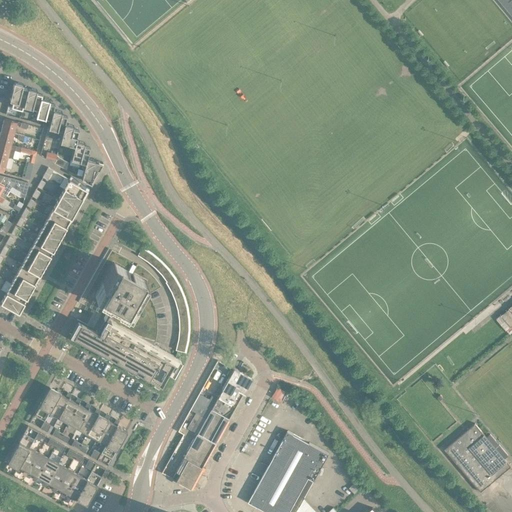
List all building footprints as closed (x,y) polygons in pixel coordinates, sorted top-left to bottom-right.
[(511,0),(498,0),(511,16),(511,0)] [(22,105),(23,106),(28,87),(27,87),(27,88),(22,86),(23,84),(13,81),(9,100),(12,101),(11,106),(22,109),(22,105)] [(40,101),(41,97),(42,94),(36,92),(36,89),(28,87),(23,106),(37,109),(40,100),(40,101)] [(44,98),(41,97),(40,101),(40,100),(37,109),(35,115),(50,119),(52,112),(53,109),(55,104),(48,102),(49,99),(44,98)] [(62,111),(57,110),(53,109),(52,112),(50,119),(48,127),(62,131),(64,126),(65,123),(67,116),(61,114),(62,111)] [(16,121),(4,117),(1,129),(13,132),(16,121)] [(73,125),(65,123),(64,126),(62,131),(59,141),(74,145),(75,143),(76,140),(79,130),(73,128),(73,125)] [(0,141),(10,144),(13,132),(1,129),(0,132),(0,141)] [(84,142),(79,141),(76,140),(75,143),(74,145),(70,158),(85,162),(86,161),(87,158),(90,147),(84,145),(84,142)] [(0,153),(7,156),(10,144),(0,141),(0,153)] [(32,152),(30,162),(33,162),(36,151),(21,147),(20,149),(32,152)] [(56,154),(47,151),(45,157),(54,162),(54,161),(56,154)] [(67,167),(70,161),(57,156),(55,163),(67,167)] [(102,162),(87,158),(86,161),(85,162),(81,177),(90,183),(102,162)] [(52,170),(47,167),(42,176),(47,179),(52,170)] [(0,195),(4,198),(11,186),(21,192),(20,196),(25,197),(28,183),(28,182),(0,174),(0,195)] [(68,178),(63,188),(81,198),(87,188),(68,178)] [(76,208),(81,198),(63,188),(58,197),(76,208)] [(58,197),(52,207),(71,217),(76,208),(58,197)] [(66,227),(71,217),(52,207),(47,216),(66,227)] [(60,236),(66,227),(47,216),(42,226),(60,236)] [(55,245),(60,236),(42,226),(37,235),(55,245)] [(37,235),(31,245),(32,245),(50,255),(55,245),(37,235)] [(31,245),(26,254),(45,264),(50,255),(32,245),(31,245)] [(39,274),(45,264),(26,254),(21,263),(39,274)] [(161,352),(158,350),(156,352),(147,347),(149,344),(148,344),(145,342),(143,345),(134,340),(135,337),(131,335),(130,338),(121,332),(122,330),(122,329),(122,330),(118,328),(117,330),(108,325),(110,320),(109,319),(116,307),(125,313),(133,299),(136,300),(147,281),(132,273),(137,264),(136,264),(129,276),(126,274),(133,262),(132,261),(127,270),(113,262),(102,282),(105,283),(97,297),(108,303),(109,300),(112,301),(107,310),(109,312),(98,331),(77,319),(69,334),(95,348),(161,385),(168,372),(173,374),(181,360),(176,357),(174,362),(173,362),(175,359),(174,359),(171,357),(169,359),(160,354),(162,352),(161,351),(161,352)] [(21,263),(15,273),(34,283),(39,274),(21,263)] [(29,293),(34,283),(15,273),(10,282),(29,293)] [(24,302),(29,293),(10,282),(5,292),(24,302)] [(511,289),(500,299),(506,307),(511,302),(511,289)] [(0,301),(18,312),(24,302),(5,292),(0,300),(0,301)] [(511,305),(501,315),(510,326),(511,324),(511,305)] [(177,350),(188,350),(190,312),(179,312),(177,350)] [(190,487),(201,467),(201,466),(214,442),(214,443),(228,417),(242,392),(244,393),(253,378),(233,367),(172,478),(175,480),(189,488),(190,487)] [(44,420),(49,412),(48,412),(60,391),(50,385),(33,414),(44,420)] [(277,386),(273,396),(281,400),(285,390),(277,386)] [(58,417),(69,398),(69,396),(70,396),(69,396),(70,394),(67,392),(66,394),(60,391),(48,412),(49,412),(58,417)] [(75,401),(69,398),(58,417),(67,422),(78,403),(79,402),(80,399),(76,397),(75,401)] [(86,403),(84,406),(78,403),(67,422),(77,428),(89,407),(88,407),(89,405),(86,403)] [(95,410),(89,407),(77,428),(87,433),(98,412),(99,410),(96,408),(95,410)] [(87,433),(96,439),(107,419),(108,418),(108,417),(109,416),(105,414),(104,416),(98,412),(87,433)] [(106,444),(117,425),(117,423),(118,421),(115,419),(113,422),(107,419),(96,439),(105,444),(106,444)] [(475,423),(444,449),(480,491),(511,466),(475,423)] [(127,430),(117,425),(106,444),(105,444),(101,452),(111,458),(127,430)] [(295,511),(315,476),(329,453),(303,439),(287,430),(248,501),(267,511),(295,511)] [(23,432),(17,444),(27,450),(29,446),(34,438),(23,432)] [(7,461),(17,467),(27,450),(17,444),(7,461)] [(29,446),(27,450),(17,467),(23,471),(22,472),(25,474),(27,472),(27,473),(27,472),(28,471),(39,452),(29,446)] [(37,478),(37,476),(48,457),(39,452),(28,471),(34,474),(32,478),(35,480),(36,477),(37,478)] [(58,462),(48,457),(37,476),(43,480),(41,483),(45,485),(46,483),(58,462)] [(67,468),(58,462),(46,483),(52,487),(51,489),(54,490),(55,489),(56,489),(67,468)] [(77,473),(67,468),(56,489),(62,492),(60,494),(64,496),(65,494),(66,492),(77,473)] [(87,478),(85,482),(95,488),(101,476),(90,470),(86,478),(87,478)] [(76,498),(85,482),(87,478),(86,478),(77,473),(66,492),(72,496),(70,499),(73,501),(75,499),(76,498)] [(86,503),(95,488),(85,482),(76,498),(86,503)]
